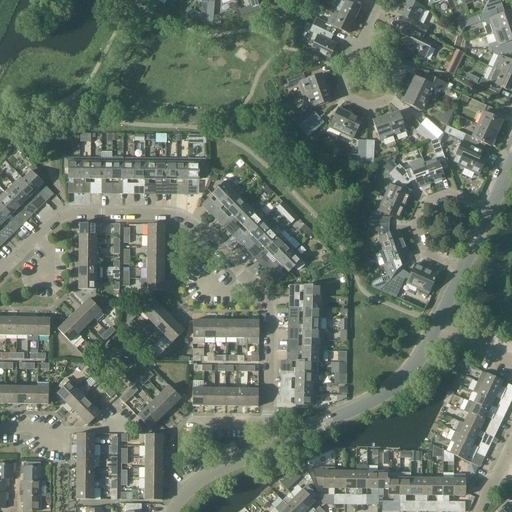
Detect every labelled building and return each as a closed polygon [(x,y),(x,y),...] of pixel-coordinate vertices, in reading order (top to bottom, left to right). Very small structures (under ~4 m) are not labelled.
[(249,0),(252,9),(259,6),(256,0),(249,0)] [(340,0),(335,13),(354,22),(360,9),(346,2),(347,0),(340,0)] [(409,19),(406,25),(425,34),(428,28),(417,22),(424,9),(405,0),(404,0),(401,7),(400,7),(398,11),(399,12),(398,14),(409,19)] [(482,15),(497,9),(503,7),(501,4),(504,3),(502,0),(501,0),(500,1),(499,0),(488,0),(481,14),(482,15)] [(193,11),(190,17),(200,22),(206,22),(208,2),(202,2),(201,14),(193,11)] [(208,2),(206,22),(213,23),(215,3),(208,2)] [(493,24),(496,32),(511,26),(511,15),(511,12),(499,16),(497,9),(482,15),(478,16),(481,23),(482,22),(483,23),(484,23),(486,23),(486,24),(488,25),(493,24)] [(313,26),(329,34),(333,35),(336,29),(348,34),(354,22),(335,13),(329,25),(316,19),(313,26)] [(431,45),(422,41),(425,34),(406,25),(405,25),(400,35),(411,39),(405,51),(424,60),(431,45)] [(329,34),(313,26),(310,32),(318,36),(311,50),(330,59),(337,44),(326,40),(329,34)] [(494,47),(493,50),(511,51),(508,43),(511,41),(511,26),(496,32),(493,33),(497,46),(494,47)] [(474,49),(473,40),(465,43),(467,49),(474,49)] [(460,64),(464,54),(456,50),(452,60),(460,64)] [(500,57),(494,69),(511,77),(511,62),(511,59),(511,50),(511,51),(493,50),(493,54),(500,57)] [(456,71),(448,67),(446,72),(454,76),(456,71)] [(511,80),(511,77),(494,69),(488,82),(482,79),(479,85),(495,93),(498,86),(507,91),(511,80)] [(302,82),(307,95),(326,88),(322,75),(306,80),(303,74),(286,80),(289,87),(302,82)] [(468,74),(466,79),(474,83),(477,78),(468,74)] [(415,77),(409,90),(428,99),(434,87),(444,92),(447,85),(427,75),(424,82),(415,77)] [(326,88),(307,95),(302,96),(307,109),(331,101),(326,88)] [(428,99),(409,90),(403,103),(422,112),(428,99)] [(483,113),(478,125),(497,134),(503,121),(489,115),(492,109),(472,100),(469,106),(483,113)] [(329,128),(341,134),(350,115),(338,109),(329,128)] [(298,127),(303,132),(319,118),(314,112),(298,127)] [(399,112),(386,117),(393,137),(406,132),(399,112)] [(350,115),(341,134),(353,139),(362,120),(350,115)] [(393,137),(386,117),(373,121),(380,141),(393,137)] [(319,118),(303,132),(308,138),(324,123),(319,118)] [(426,119),(421,125),(438,139),(441,135),(443,134),(426,119)] [(429,143),(430,142),(438,139),(421,125),(416,131),(429,143)] [(466,135),(463,141),(483,150),(486,144),(491,147),(497,134),(478,125),(472,138),(466,135)] [(437,159),(424,164),(432,183),(445,179),(438,160),(444,158),(440,146),(438,139),(430,142),(437,159)] [(357,162),(365,163),(367,141),(359,140),(357,162)] [(367,141),(365,163),(373,163),(375,141),(367,141)] [(475,174),(475,173),(478,174),(485,159),(480,157),(483,150),(463,141),(456,155),(463,158),(459,165),(464,168),(464,169),(475,174)] [(106,180),(112,180),(113,162),(113,159),(112,159),(112,156),(101,155),(101,159),(101,194),(104,195),(106,193),(106,180)] [(76,194),(80,194),(80,158),(65,158),(65,168),(68,168),(68,179),(75,179),(75,193),(76,194)] [(84,180),(91,180),(91,159),(80,158),(80,194),(83,194),(84,193),(84,180)] [(98,194),(101,194),(101,159),(91,159),(91,180),(97,180),(97,193),(98,194)] [(120,195),(123,195),(123,159),(113,159),(113,162),(112,180),(118,180),(118,193),(120,195)] [(127,180),(134,180),(134,162),(134,159),(123,159),(123,195),(126,195),(127,193),(127,180)] [(141,195),(144,195),(145,159),(134,159),(134,162),(134,180),(140,180),(140,193),(141,195)] [(149,180),(155,180),(155,159),(145,159),(144,195),(147,195),(149,194),(149,180)] [(163,195),(166,195),(166,159),(155,159),(155,180),(162,180),(161,194),(163,195)] [(170,181),(177,181),(177,159),(166,159),(166,195),(169,195),(170,194),(170,181)] [(185,195),(188,196),(188,160),(177,159),(177,181),(183,181),(183,194),(185,195)] [(391,186),(385,199),(405,207),(410,195),(402,191),(403,189),(408,184),(407,183),(391,166),(384,159),(377,162),(379,167),(389,171),(391,173),(389,174),(394,180),(391,186)] [(188,160),(188,196),(191,196),(192,194),(192,181),(199,181),(199,179),(204,179),(205,160),(188,160)] [(394,163),(391,166),(407,183),(412,179),(414,178),(418,188),(421,187),(422,189),(430,186),(429,184),(432,183),(424,164),(418,166),(417,164),(415,163),(411,165),(410,167),(411,169),(405,171),(399,165),(397,167),(394,163)] [(32,172),(24,179),(46,203),(48,201),(48,199),(39,189),(44,184),(32,172)] [(20,178),(13,185),(28,200),(32,195),(42,205),(44,205),(46,203),(24,179),(23,180),(20,178)] [(207,211),(209,213),(236,187),(229,179),(212,195),(217,200),(207,209),(207,211)] [(13,185),(6,192),(31,218),(33,216),(33,214),(23,204),(28,200),(13,185)] [(227,211),(240,198),(244,194),(236,187),(209,213),(212,216),(214,216),(223,206),(227,211)] [(272,192),(268,187),(264,191),(269,195),(272,192)] [(6,192),(0,197),(0,202),(12,215),(17,211),(26,220),(28,220),(31,218),(6,192)] [(222,227),(224,228),(247,206),(240,198),(227,211),(232,215),(222,225),(222,227)] [(370,218),(370,224),(389,225),(390,219),(391,216),(399,220),(405,207),(385,199),(380,211),(380,212),(377,218),(370,218)] [(0,216),(15,233),(17,231),(17,229),(8,219),(12,215),(0,202),(0,216)] [(238,222),(242,226),(255,214),(247,206),(224,228),(227,231),(229,231),(238,222)] [(237,242),(239,244),(267,217),(259,209),(255,214),(242,226),(247,231),(237,240),(237,242)] [(0,216),(0,227),(1,226),(11,235),(13,235),(15,233),(0,216)] [(258,241),(270,229),(274,225),(267,217),(239,244),(242,246),(244,246),(253,237),(258,241)] [(79,224),(79,235),(97,236),(97,224),(79,224)] [(380,237),(385,250),(404,244),(399,230),(390,234),(389,232),(389,225),(370,224),(370,232),(378,231),(380,237)] [(112,236),(114,236),(120,236),(120,225),(114,225),(114,232),(112,232),(112,236)] [(148,225),(147,236),(165,236),(165,225),(148,225)] [(312,233),(305,226),(301,230),(307,237),(312,233)] [(253,257),(254,259),(278,237),(270,229),(258,241),(262,246),(253,255),(253,257)] [(268,252),(273,257),(285,245),(288,242),(280,234),(278,237),(254,259),(257,262),(259,262),(268,252)] [(79,235),(79,246),(97,246),(97,236),(79,235)] [(147,236),(147,247),(165,247),(165,236),(147,236)] [(268,273),(270,275),(295,250),(288,242),(285,245),(273,257),(277,262),(268,271),(268,273)] [(404,244),(385,250),(381,252),(386,265),(391,280),(402,270),(403,269),(399,260),(409,257),(404,244)] [(79,246),(79,257),(96,257),(97,246),(79,246)] [(147,247),(147,258),(165,258),(165,247),(147,247)] [(295,250),(270,275),(272,277),(274,277),(283,268),(288,273),(294,267),(298,270),(300,270),(304,266),(304,264),(301,260),(303,258),(295,250)] [(323,260),(325,264),(331,261),(328,255),(325,256),(323,260)] [(79,257),(79,268),(96,268),(96,257),(79,257)] [(147,258),(147,269),(165,269),(165,258),(147,258)] [(405,278),(408,280),(407,283),(429,293),(437,274),(416,264),(411,275),(402,270),(391,280),(380,291),(396,298),(405,278)] [(79,268),(79,279),(96,279),(96,268),(79,268)] [(147,269),(147,279),(164,280),(165,269),(147,269)] [(96,279),(79,279),(78,290),(96,290),(96,279)] [(164,280),(147,279),(147,291),(130,290),(130,297),(147,298),(150,295),(150,291),(164,291),(164,280)] [(304,291),(303,297),(321,298),(325,298),(325,287),(321,287),(321,286),(289,286),(289,289),(290,291),(304,291)] [(288,305),(288,307),(321,308),(321,298),(303,297),(303,303),(290,303),(288,305)] [(89,299),(81,307),(94,319),(102,312),(89,299)] [(141,312),(149,320),(162,308),(154,299),(141,312)] [(81,307),(74,314),(86,327),(89,330),(91,328),(88,325),(94,319),(81,307)] [(303,319),(320,319),(327,319),(327,308),(321,308),(288,307),(288,311),(290,312),(303,312),(303,319)] [(149,320),(157,328),(169,315),(162,308),(149,320)] [(74,314),(66,322),(78,335),(86,327),(74,314)] [(157,328),(164,335),(177,323),(169,315),(157,328)] [(6,336),(17,336),(17,318),(6,318),(6,336)] [(17,336),(28,336),(28,318),(17,318),(17,336)] [(28,336),(38,336),(39,319),(28,318),(28,336)] [(39,319),(38,336),(50,337),(50,319),(39,319)] [(288,326),(288,329),(320,330),(320,319),(303,319),(303,325),(289,325),(288,326)] [(193,338),(204,338),(204,321),(193,321),(193,338)] [(204,338),(215,338),(215,321),(204,321),(204,338)] [(215,338),(226,339),(226,321),(215,321),(215,338)] [(226,339),(237,339),(237,321),(226,321),(226,339)] [(237,339),(248,339),(248,321),(237,321),(237,339)] [(248,321),(248,339),(259,339),(259,321),(248,321)] [(78,335),(66,322),(58,330),(73,345),(81,338),(78,335)] [(127,331),(132,337),(137,332),(135,331),(139,326),(135,323),(131,327),(127,331)] [(177,323),(164,335),(172,343),(185,331),(177,323)] [(111,327),(106,332),(110,337),(116,331),(111,327)] [(302,334),(302,340),(324,341),(324,330),(320,330),(288,329),(288,332),(289,334),(302,334)] [(110,337),(106,332),(101,337),(105,342),(110,337)] [(137,332),(132,337),(137,342),(142,338),(137,332)] [(287,348),(287,350),(323,351),(324,341),(302,340),(302,347),(289,346),(287,348)] [(96,342),(90,347),(95,352),(100,346),(96,342)] [(142,347),(147,352),(152,348),(146,342),(142,347)] [(95,352),(90,347),(85,353),(89,357),(95,352)] [(152,348),(147,352),(153,357),(157,353),(152,348)] [(302,356),(302,361),(302,362),(317,362),(317,363),(323,363),(323,351),(287,350),(287,354),(289,355),(302,356)] [(346,352),(338,352),(338,363),(346,363),(346,352)] [(281,369),(281,372),(317,373),(317,363),(317,362),(302,362),(302,361),(296,361),(296,368),(282,368),(281,369)] [(85,373),(90,378),(94,374),(89,368),(85,373)] [(149,372),(144,377),(148,381),(154,376),(149,372)] [(295,377),(295,384),(316,384),(317,373),(281,372),(281,375),(282,377),(295,377)] [(483,372),(478,382),(511,398),(511,392),(506,390),(506,389),(501,387),(503,382),(487,374),(483,372)] [(94,374),(90,378),(95,383),(99,379),(94,374)] [(347,374),(335,374),(335,384),(346,384),(347,374)] [(148,381),(144,377),(139,382),(143,386),(148,381)] [(57,394),(65,402),(77,390),(66,378),(61,384),(59,388),(61,390),(57,394)] [(473,392),(478,394),(494,402),(496,397),(501,400),(502,399),(511,403),(511,400),(511,398),(478,382),(473,392)] [(100,388),(105,393),(110,389),(104,384),(100,388)] [(280,391),(280,394),(312,395),(312,394),(316,395),(316,384),(295,384),(295,390),(282,389),(280,391)] [(169,386),(161,394),(173,406),(181,399),(169,386)] [(247,389),(247,407),(258,407),(258,386),(255,386),(255,390),(247,389)] [(5,404),(15,405),(16,387),(5,387),(5,404)] [(15,405),(26,405),(27,387),(16,387),(15,405)] [(26,405),(37,405),(38,387),(27,387),(26,405)] [(38,387),(37,405),(48,405),(49,388),(38,387)] [(134,387),(129,392),(133,396),(138,391),(134,387)] [(110,389),(105,393),(110,398),(115,394),(110,389)] [(192,406),(203,406),(204,389),(192,389),(192,406)] [(203,406),(214,407),(215,389),(204,389),(203,406)] [(214,407),(225,407),(225,389),(215,389),(214,407)] [(225,407),(236,407),(236,389),(225,389),(225,407)] [(236,407),(247,407),(247,389),(236,389),(236,407)] [(65,402),(73,410),(85,398),(77,390),(65,402)] [(133,396),(129,392),(123,397),(127,401),(133,396)] [(161,394),(153,401),(165,414),(173,406),(161,394)] [(312,395),(280,394),(280,397),(282,398),(295,399),(295,406),(316,406),(316,395),(312,394),(312,395)] [(489,412),(494,414),(503,418),(506,414),(497,410),(497,409),(491,406),(494,402),(478,394),(473,404),(489,412)] [(73,410),(80,418),(93,406),(85,398),(73,410)] [(153,401),(145,409),(157,422),(165,414),(153,401)] [(494,414),(489,412),(473,404),(468,401),(463,412),(468,414),(469,414),(484,421),(486,417),(492,420),(493,419),(501,423),(503,418),(494,414)] [(93,406),(80,418),(88,426),(101,413),(93,406)] [(137,417),(140,420),(150,429),(157,422),(145,409),(137,417)] [(469,414),(464,423),(480,431),(484,421),(469,414)] [(136,436),(146,436),(146,447),(163,447),(163,435),(150,435),(150,429),(140,420),(136,425),(136,436)] [(459,421),(455,431),(475,441),(477,436),(483,439),(484,438),(492,442),(494,438),(485,433),(480,431),(464,423),(459,421)] [(485,433),(494,438),(496,433),(487,429),(485,433)] [(450,441),(454,444),(455,443),(476,453),(485,457),(487,453),(478,449),(479,448),(473,445),(475,441),(455,431),(450,441)] [(77,434),(77,446),(95,446),(95,435),(77,434)] [(454,444),(450,453),(465,461),(468,456),(473,458),(474,458),(476,453),(455,443),(454,444)] [(77,446),(77,456),(99,457),(99,446),(95,446),(77,446)] [(146,447),(145,458),(163,458),(163,447),(146,447)] [(443,458),(443,462),(454,462),(454,456),(444,450),(443,458)] [(485,457),(476,453),(474,458),(483,462),(485,457)] [(77,456),(77,467),(94,467),(99,468),(99,457),(77,456)] [(145,458),(145,468),(163,468),(163,458),(145,458)] [(23,474),(23,481),(23,482),(41,482),(41,467),(40,467),(40,464),(40,463),(27,463),(27,467),(21,467),(21,474),(23,474)] [(0,464),(0,479),(9,479),(9,480),(13,480),(13,472),(15,472),(15,464),(0,464)] [(478,467),(471,464),(469,469),(470,472),(475,474),(478,467)] [(356,466),(356,472),(356,505),(361,505),(361,496),(362,496),(362,489),(367,489),(367,472),(367,466),(356,466)] [(77,467),(77,478),(94,478),(94,467),(77,467)] [(145,468),(145,479),(163,479),(163,468),(145,468)] [(335,471),(335,468),(312,468),(318,486),(323,486),(323,489),(329,489),(329,496),(329,505),(334,505),(334,495),(334,489),(335,471)] [(346,471),(335,471),(334,489),(346,489),(346,471)] [(356,505),(356,472),(346,471),(346,489),(350,489),(350,496),(351,496),(351,505),(356,505)] [(373,505),(378,505),(378,472),(367,472),(367,489),(372,489),(372,496),(373,496),(373,505)] [(389,472),(378,472),(378,505),(383,505),(383,496),(384,489),(389,489),(389,478),(389,472)] [(395,511),(400,511),(400,473),(389,472),(389,478),(389,489),(388,495),(394,496),(394,502),(395,502),(395,511)] [(411,496),(411,478),(411,473),(400,473),(400,511),(405,511),(405,502),(406,502),(406,496),(411,496)] [(454,475),(454,479),(454,496),(465,496),(465,475),(454,475)] [(77,478),(77,489),(94,489),(94,478),(77,478)] [(416,511),(421,511),(422,478),(411,478),(411,496),(415,496),(415,502),(416,502),(416,511)] [(427,496),(432,496),(432,478),(422,478),(421,511),(426,511),(426,502),(427,502),(427,496)] [(432,496),(443,496),(443,478),(432,478),(432,496)] [(443,502),(442,511),(447,511),(448,503),(449,503),(449,496),(454,496),(454,479),(443,478),(443,496),(443,502)] [(0,493),(6,494),(6,487),(9,487),(9,480),(9,479),(0,479),(0,493)] [(145,479),(145,490),(163,490),(163,487),(163,479),(145,479)] [(23,489),(23,496),(41,496),(41,482),(23,482),(23,481),(21,481),(21,489),(23,489)] [(303,490),(295,497),(309,511),(315,511),(316,511),(311,506),(315,502),(314,501),(317,498),(317,496),(307,486),(303,490)] [(94,489),(77,489),(77,500),(94,500),(100,500),(100,489),(94,489)] [(163,490),(145,490),(145,501),(163,501),(163,498),(163,490)] [(6,494),(0,493),(0,508),(6,509),(6,501),(9,501),(9,494),(6,494)] [(23,496),(21,496),(21,503),(23,503),(23,511),(41,511),(41,496),(23,496)] [(309,511),(295,497),(287,505),(293,511),(309,511)] [(276,509),(278,511),(293,511),(287,505),(283,502),(276,509)] [(511,511),(511,507),(508,503),(498,511),(511,511)]
